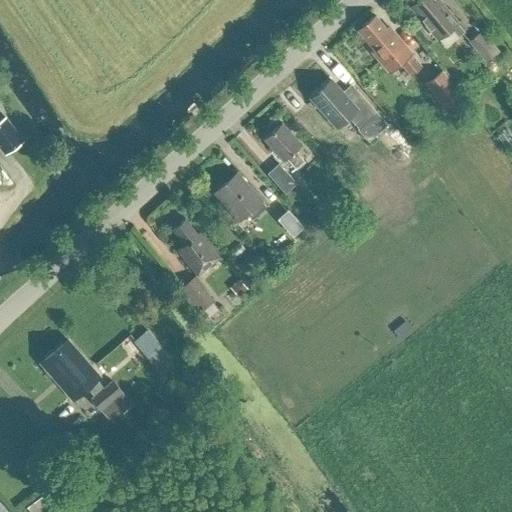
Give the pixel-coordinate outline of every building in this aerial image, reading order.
[(456,36),(463,30),(455,21),(456,21),(438,0),(415,0),(410,5),(436,37),(448,27),(456,36)] [(393,31),(390,34),(374,14),(356,29),(373,49),(370,51),(387,71),(397,62),(408,75),(420,65),(409,52),(410,52),(393,31)] [(501,16),(485,24),(496,45),(511,37),(501,16)] [(468,40),(486,61),(495,52),(478,31),(468,40)] [(469,96),(485,82),(461,55),(446,69),(469,96)] [(449,112),(463,99),(444,73),(429,85),(449,112)] [(282,74),(269,86),(264,80),(245,97),(258,111),(289,82),(282,74)] [(329,78),(309,96),(335,126),(347,116),(369,140),(387,124),(355,89),(346,97),(329,78)] [(0,108),(0,146),(4,151),(22,138),(0,108)] [(294,167),(303,160),(293,150),(300,144),(280,121),(262,138),(282,160),(285,157),(294,167)] [(285,191),(296,182),(278,161),(267,172),(285,191)] [(252,218),(265,205),(260,200),(260,199),(236,172),(214,191),(238,219),(246,212),(252,218)] [(196,274),(218,256),(198,231),(196,233),(184,217),(171,227),(184,243),(176,249),(196,274)] [(254,252),(240,265),(248,274),(262,261),(254,252)] [(199,310),(213,299),(194,275),(180,287),(199,310)] [(237,279),(229,287),(236,295),(245,287),(237,279)] [(405,320),(393,329),(400,337),(411,328),(405,320)] [(121,391),(111,380),(102,387),(95,378),(97,375),(66,339),(40,361),(71,397),(85,386),(92,395),(89,398),(99,409),(108,418),(130,400),(121,391)] [(157,344),(144,354),(156,368),(168,357),(157,344)]
